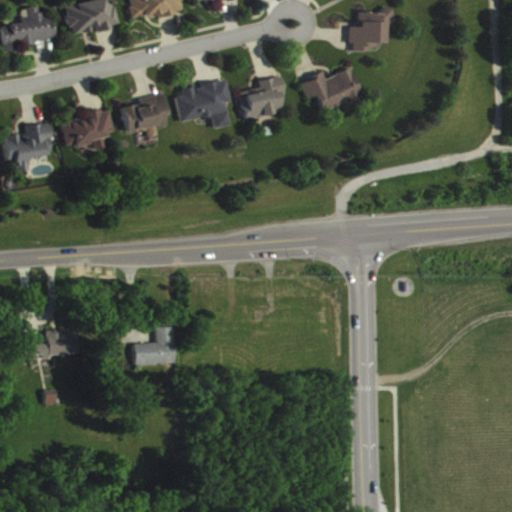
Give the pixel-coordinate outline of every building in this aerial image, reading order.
[(66,8),(73,38),(95,33),(95,34),(120,28),(116,5),(106,7),(105,0),(66,8)] [(130,0),(135,22),(183,14),(180,0),(130,0)] [(6,54),(19,53),(18,46),(57,43),(55,21),(45,22),(43,9),(28,10),(29,24),(4,27),(6,54)] [(387,47),(388,21),(394,21),(395,14),(360,13),(359,29),(353,29),(353,54),(372,54),(372,47),(387,47)] [(309,101),(319,98),(325,114),(363,99),(353,71),(327,80),(325,76),(302,84),(309,101)] [(260,83),(262,90),(241,95),(247,122),(290,113),(282,78),(260,83)] [(232,128),(227,104),(232,104),(229,83),(183,91),(184,98),(178,99),(182,124),(214,119),(216,131),(232,128)] [(129,134),(147,130),(149,140),(159,138),(157,130),(171,127),(164,96),(140,101),(141,106),(124,110),(129,134)] [(116,138),(110,110),(86,115),(86,118),(62,124),(67,149),(75,147),(116,138)] [(52,158),(48,125),(26,128),(27,136),(5,140),(10,176),(30,173),(29,161),(52,158)] [(176,366),(175,329),(158,330),(158,345),(136,346),(137,368),(176,366)] [(79,357),(78,334),(49,336),(49,345),(24,346),(25,363),(43,362),(43,359),(79,357)]
